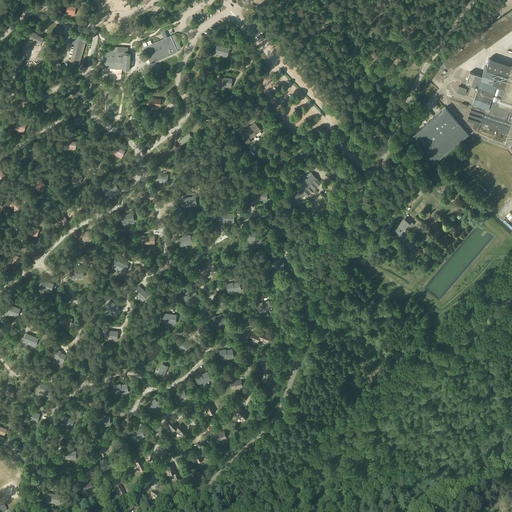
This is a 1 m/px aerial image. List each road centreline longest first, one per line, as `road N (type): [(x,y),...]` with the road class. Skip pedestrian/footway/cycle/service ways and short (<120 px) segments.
road 1 (unclassified): [(178,511),(279,410),(307,335),(311,264),(369,176)]
road 2 (unclassified): [(369,176),(420,74),(472,0)]
road 3 (unknown): [(511,33),(452,75),(445,89),(470,130),(511,150)]
road 4 (track): [(338,219),(359,261),(436,314)]
